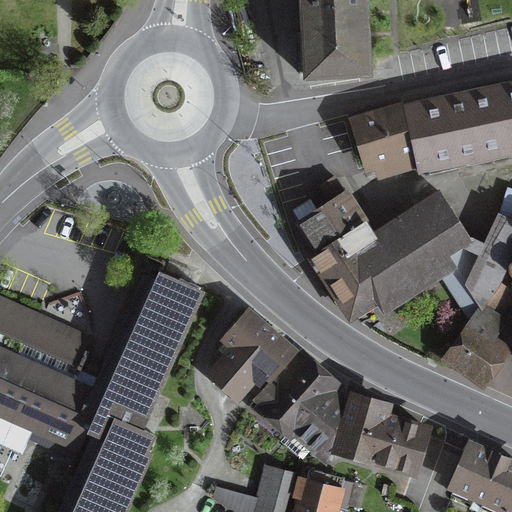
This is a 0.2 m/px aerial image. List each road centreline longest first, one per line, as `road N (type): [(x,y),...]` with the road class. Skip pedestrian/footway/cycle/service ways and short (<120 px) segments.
road 1 (secondary): [(182,152),(205,211),(303,316),(389,373),(511,427)]
road 2 (residential): [(225,108),(291,111),(511,69)]
road 3 (tertiary): [(0,204),(51,155),(115,119)]
road 4 (secondary): [(175,38),(152,40),(123,60),(110,97),(115,119)]
